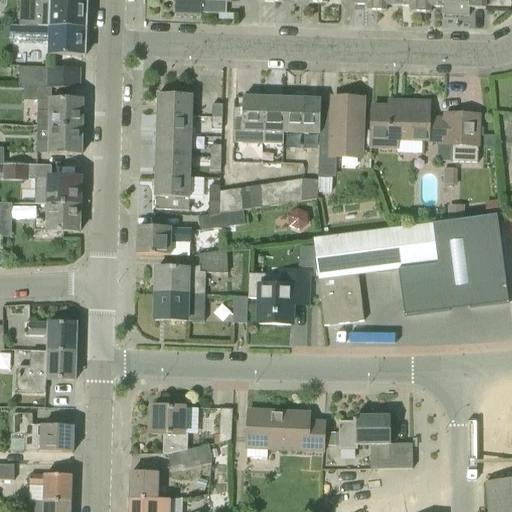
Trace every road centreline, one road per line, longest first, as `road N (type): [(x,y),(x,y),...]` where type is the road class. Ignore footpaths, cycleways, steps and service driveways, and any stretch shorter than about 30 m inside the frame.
road 1 (residential): [(110,42),(511,49)]
road 2 (residential): [(461,371),(101,364)]
road 3 (residential): [(102,285),(110,42)]
road 4 (residential): [(96,511),(101,364)]
road 5 (residential): [(463,511),(461,371)]
